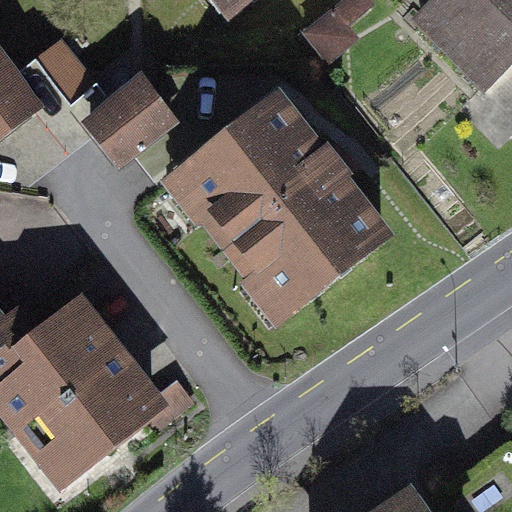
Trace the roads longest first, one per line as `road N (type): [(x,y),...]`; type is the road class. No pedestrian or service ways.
road 1 (residential): [(54,149),(268,433)]
road 2 (residential): [(511,273),(268,433)]
road 3 (residential): [(268,433),(173,511)]
